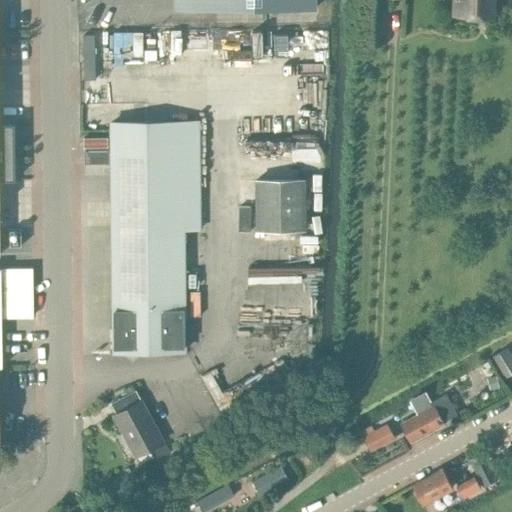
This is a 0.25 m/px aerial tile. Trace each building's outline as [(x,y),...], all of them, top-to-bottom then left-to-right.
[(193,0),(194,10),(316,9),(316,0),(193,0)] [(493,18),(493,0),(458,0),(458,17),(493,18)] [(200,123),(109,124),(111,351),(185,349),(185,229),(200,229),(200,123)] [(0,178),(15,179),(14,124),(0,124),(0,178)] [(257,229),(306,229),(306,180),(257,181),(257,229)] [(0,317),(33,316),(32,268),(0,268),(0,365),(1,365),(0,317)] [(511,355),(507,347),(491,356),(504,379),(511,374),(511,355)] [(222,392),(210,371),(203,376),(224,414),(291,374),(282,358),(222,392)] [(496,375),(487,378),(490,390),(499,387),(496,375)] [(136,456),(163,441),(135,390),(111,404),(117,414),(114,416),(136,456)] [(443,422),(457,415),(446,394),(430,402),(432,408),(401,424),(410,442),(444,425),(443,422)] [(371,425),(362,430),(365,436),(364,437),(371,451),(394,438),(387,425),(374,431),(371,425)] [(483,485),(497,477),(484,452),(469,460),(483,485)] [(280,466),(266,473),(274,487),(287,479),(280,466)] [(422,503),(453,486),(443,467),(412,484),(422,503)] [(474,474),(456,484),(463,495),(481,486),(474,474)] [(228,484),(220,488),(226,499),(234,495),(228,484)]
